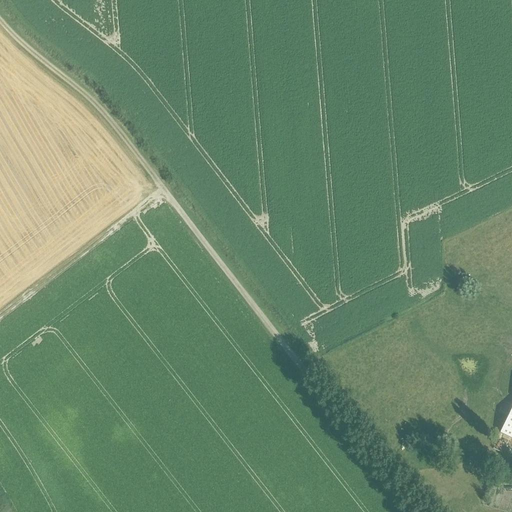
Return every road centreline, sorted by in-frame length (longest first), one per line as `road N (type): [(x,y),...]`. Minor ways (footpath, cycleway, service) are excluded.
road 1 (track): [(414,511),(163,191)]
road 2 (track): [(163,191),(109,116),(0,17)]
road 3 (track): [(0,318),(163,191)]
